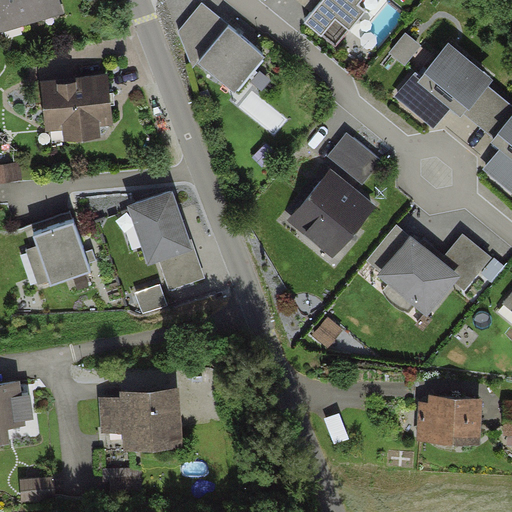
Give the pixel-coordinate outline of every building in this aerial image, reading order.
[(0,0),(0,30),(1,33),(62,12),(57,0),(0,0)] [(193,67),(200,61),(235,90),(265,52),(203,0),(178,29),(193,67)] [(354,0),(296,0),(309,10),(302,19),(318,32),(332,14),(350,29),(363,14),(351,5),(354,0)] [(392,48),(400,60),(419,48),(412,36),(392,48)] [(494,76),(450,39),(420,75),(415,70),(395,95),(434,127),(452,106),(461,113),(469,104),(470,105),(494,76)] [(111,122),(107,75),(41,81),(45,127),(64,126),(64,136),(99,133),(98,123),(111,122)] [(511,113),(492,138),(501,146),(483,168),(511,191),(511,113)] [(348,130),(330,155),(368,182),(385,157),(348,130)] [(288,219),(334,256),(377,204),(331,166),(288,219)] [(194,246),(174,187),(128,202),(149,261),(194,246)] [(26,248),(38,283),(50,279),(51,282),(91,268),(89,261),(97,259),(93,248),(86,250),(75,219),(34,232),(38,244),(26,248)] [(462,272),(411,231),(377,272),(428,313),(462,272)] [(164,281),(137,288),(144,312),(170,305),(164,281)] [(317,333),(332,343),(344,326),(329,316),(317,333)] [(20,379),(0,381),(0,442),(11,441),(9,425),(27,423),(26,417),(34,416),(31,392),(22,393),(20,379)] [(184,445),(180,385),(121,388),(121,394),(100,396),(102,432),(123,431),(124,449),(184,445)] [(481,442),(484,395),(430,392),(429,400),(420,399),(417,438),(481,442)] [(110,466),(110,491),(142,491),(142,466),(110,466)] [(57,499),(54,477),(21,480),(23,503),(57,499)]
